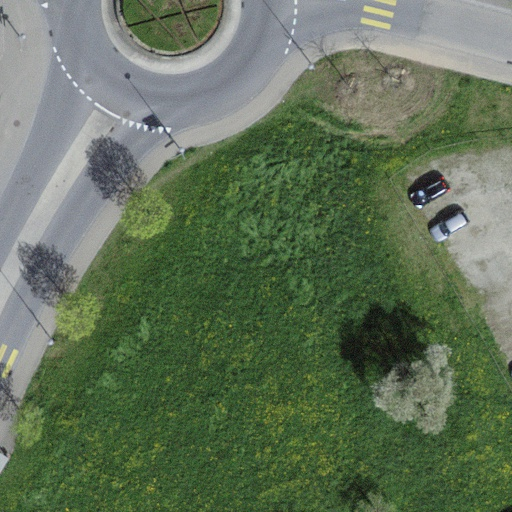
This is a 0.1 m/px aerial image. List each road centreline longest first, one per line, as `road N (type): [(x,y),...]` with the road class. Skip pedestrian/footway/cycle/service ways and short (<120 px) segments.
road 1 (residential): [(264,1),(340,2),(511,43)]
road 2 (secondary): [(14,269),(119,90)]
road 3 (secondary): [(119,90),(186,101),(218,89),(244,66),(260,35),(264,1)]
